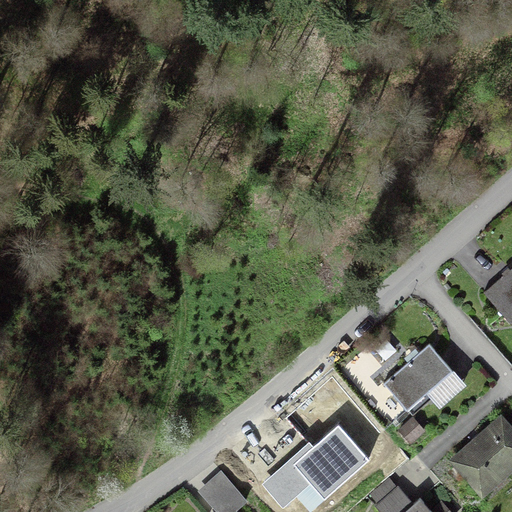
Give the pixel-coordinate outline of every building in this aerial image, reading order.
[(511,263),(510,266),(508,264),(501,271),(503,272),(483,290),(511,322),(511,263)] [(383,381),(407,408),(427,391),(439,405),(467,380),(454,366),(452,367),(429,340),(383,381)] [(482,494),(511,467),(511,421),(501,410),(448,457),(482,494)] [(413,415),(396,430),(409,444),(425,429),(413,415)] [(369,455),(339,422),(293,464),(323,497),(369,455)] [(232,511),(248,498),(220,468),(198,489),(216,509),(212,511),(232,511)] [(413,500),(398,483),(396,485),(388,476),(366,495),(381,511),(454,511),(442,498),(432,507),(420,493),(413,500)]
